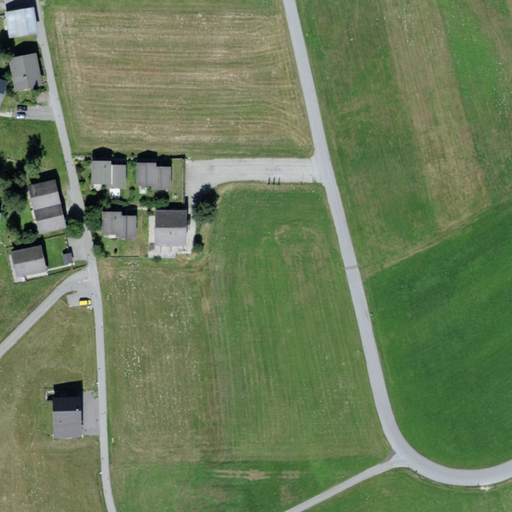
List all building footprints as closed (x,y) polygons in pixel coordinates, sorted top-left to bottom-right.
[(32,7),(6,11),(9,34),(36,30),(32,7)] [(34,52),(13,58),(19,86),(41,81),(34,52)] [(112,159),(92,159),(93,180),(108,179),(108,185),(128,184),(128,164),(112,164),(112,159)] [(157,162),(139,162),(139,181),(151,181),(151,185),(172,185),(172,167),(157,167),(157,162)] [(55,181),(30,186),(39,229),(64,223),(55,181)] [(122,210),(103,210),(103,230),(120,230),(120,234),(137,234),(136,215),(122,215),(122,210)] [(188,210),(157,210),(157,241),(188,240),(188,225),(188,210)] [(39,244),(11,250),(17,275),(45,268),(39,244)] [(80,399),(51,400),(52,437),(82,436),(80,399)]
